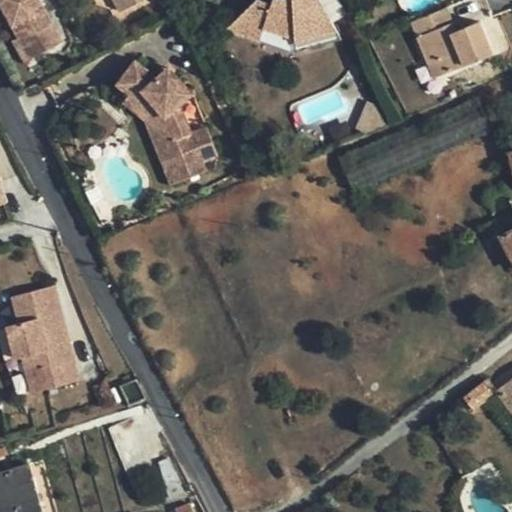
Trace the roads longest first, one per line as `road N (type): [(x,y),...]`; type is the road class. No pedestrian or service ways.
road 1 (residential): [(0,79),(220,511)]
road 2 (unknown): [(280,511),(319,498),(511,333)]
